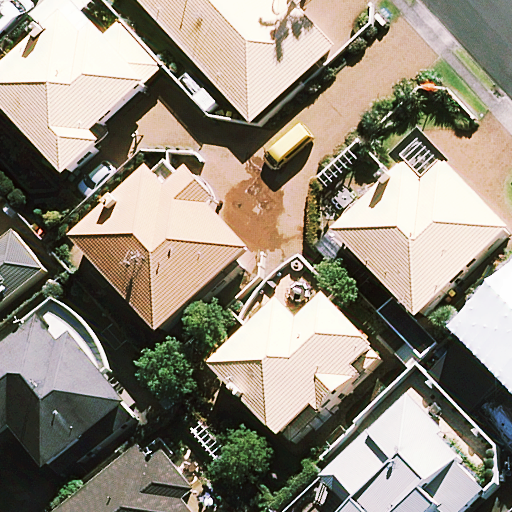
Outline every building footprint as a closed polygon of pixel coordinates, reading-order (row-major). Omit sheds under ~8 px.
[(55,0),(34,19),(53,41),(0,89),(0,95),(74,177),(109,145),(100,135),(168,73),(125,25),(110,39),(86,12),(98,0),(55,0)] [(336,51),(288,0),(140,0),(257,125),(336,51)] [(511,236),(511,227),(434,148),(345,235),(427,319),(511,236)] [(221,202),(181,159),(87,245),(169,334),(257,253),(215,207),(221,202)] [(0,301),(14,290),(19,296),(48,273),(21,239),(0,255),(0,301)] [(386,357),(333,298),(307,322),(290,302),(220,364),(290,442),(386,357)] [(511,307),(482,334),(511,367),(511,307)] [(65,484),(149,418),(83,335),(70,346),(50,321),(0,360),(0,451),(24,433),(65,484)] [(509,381),(470,339),(431,374),(470,416),(509,381)] [(473,455),(415,395),(322,484),(328,489),(304,511),(467,511),(491,490),(465,463),(473,455)] [(191,484),(155,440),(67,511),(203,511),(184,489),(191,484)]
